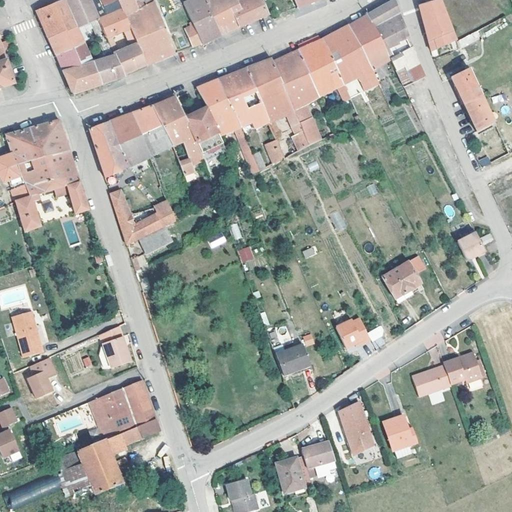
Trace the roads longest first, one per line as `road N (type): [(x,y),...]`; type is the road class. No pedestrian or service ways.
road 1 (tertiary): [(189,476),(70,115)]
road 2 (residential): [(511,275),(301,415),(189,476)]
road 3 (tertiary): [(367,0),(70,115)]
road 4 (tertiary): [(511,260),(401,0)]
